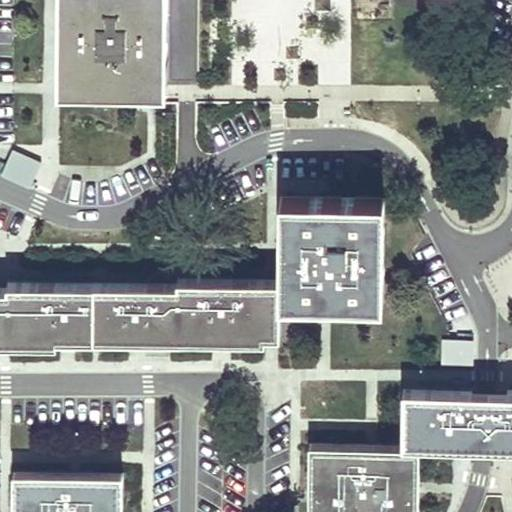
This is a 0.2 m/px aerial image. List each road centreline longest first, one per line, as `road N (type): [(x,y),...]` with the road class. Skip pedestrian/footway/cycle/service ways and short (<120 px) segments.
road 1 (residential): [(0,189),(62,216),(107,219),(253,147),(322,140),(396,158),(459,240)]
road 2 (residential): [(189,385),(0,385)]
